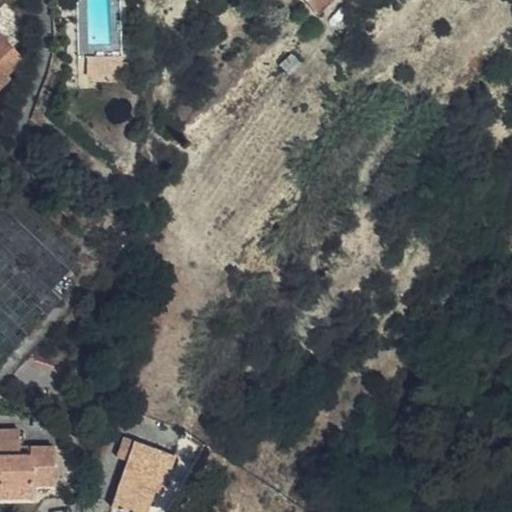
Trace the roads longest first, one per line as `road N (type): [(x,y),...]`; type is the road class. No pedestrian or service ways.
road 1 (motorway): [(511,395),(324,388),(0,394)]
road 2 (unclassified): [(0,398),(90,296),(86,232)]
